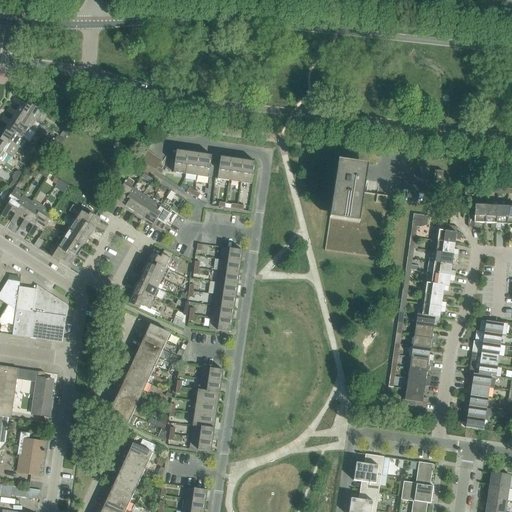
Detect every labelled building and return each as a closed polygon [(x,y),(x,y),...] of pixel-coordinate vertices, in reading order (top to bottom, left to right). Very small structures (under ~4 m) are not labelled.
[(20,107),(16,112),(25,117),(26,115),(36,122),(43,110),(32,104),(31,106),(16,96),(12,102),(17,105),(20,107)] [(13,116),(10,121),(19,127),(20,124),(28,129),(28,130),(30,131),(36,122),(26,115),(25,117),(16,112),(9,107),(6,112),(11,115),(13,116)] [(19,127),(10,121),(3,116),(0,121),(5,124),(8,125),(5,130),(13,136),(14,133),(22,138),(30,143),(35,134),(30,131),(28,130),(28,129),(20,124),(19,127)] [(0,127),(0,133),(2,134),(0,137),(0,139),(7,144),(9,142),(19,149),(26,153),(32,144),(30,143),(22,138),(14,133),(13,136),(5,130),(0,127)] [(7,144),(0,139),(0,152),(2,154),(3,152),(8,155),(13,158),(19,149),(9,142),(7,144)] [(147,150),(140,161),(145,164),(152,153),(147,150)] [(176,151),(173,173),(185,174),(188,152),(176,151)] [(188,152),(185,174),(197,176),(200,154),(188,152)] [(152,153),(145,164),(150,168),(157,157),(152,153)] [(200,154),(197,176),(208,178),(212,156),(200,154)] [(157,157),(150,168),(155,171),(158,167),(163,160),(157,157)] [(220,157),(217,179),(229,181),(232,159),(220,157)] [(232,159),(229,181),(241,182),(244,161),(232,159)] [(244,161),(241,182),(252,184),(256,162),(244,161)] [(363,192),(365,181),(368,165),(338,161),(331,204),(325,251),(378,258),(387,196),(363,192)] [(433,186),(442,187),(443,171),(435,170),(433,186)] [(153,179),(144,173),(142,177),(151,183),(153,179)] [(56,185),(55,188),(63,193),(67,185),(59,180),(56,185)] [(118,192),(120,192),(121,193),(115,203),(124,209),(131,199),(128,197),(135,187),(126,181),(118,192)] [(137,203),(142,195),(144,192),(135,187),(128,197),(131,199),(124,209),(133,215),(140,205),(137,203)] [(10,200),(6,208),(15,214),(20,207),(18,205),(24,197),(25,195),(15,188),(8,199),(10,200)] [(133,215),(142,221),(149,211),(146,209),(151,201),(142,195),(137,203),(140,205),(133,215)] [(15,214),(10,222),(15,225),(20,217),(24,220),(29,212),(27,211),(33,202),(32,202),(24,197),(18,205),(20,207),(15,214)] [(29,212),(24,220),(33,226),(39,218),(36,216),(43,206),(33,200),(32,202),(33,202),(27,211),(29,212)] [(155,215),(161,207),(151,201),(146,209),(149,211),(142,221),(151,226),(158,216),(155,215)] [(486,206),(484,223),(491,224),(491,228),(495,228),(497,206),(497,203),(493,203),(493,206),(486,206)] [(479,223),(484,223),(486,206),(475,205),(474,215),(468,215),(468,227),(479,228),(479,223)] [(33,226),(28,233),(33,236),(38,229),(43,232),(48,224),(46,222),(52,212),(43,206),(36,216),(39,218),(33,226)] [(497,206),(495,228),(500,229),(500,224),(506,224),(507,207),(497,206)] [(168,222),(171,225),(171,224),(178,214),(171,211),(170,213),(161,207),(155,215),(158,216),(151,226),(161,233),(168,222)] [(80,211),(74,220),(83,225),(84,223),(94,229),(100,220),(100,219),(95,216),(90,213),(88,215),(78,209),(78,210),(80,211)] [(74,220),(69,229),(77,234),(79,232),(89,238),(94,229),(84,223),(83,225),(74,220)] [(439,230),(437,241),(455,244),(456,238),(460,238),(461,233),(456,233),(457,227),(445,225),(444,231),(439,230)] [(69,229),(63,238),(71,243),(73,241),(83,247),(89,238),(79,232),(77,234),(69,229)] [(63,238),(57,247),(65,252),(67,250),(77,256),(83,247),(73,241),(71,243),(63,238)] [(437,241),(436,252),(458,255),(458,250),(454,250),(455,244),(437,241)] [(48,255),(59,262),(61,260),(70,266),(77,256),(67,250),(65,252),(57,247),(51,256),(49,254),(48,255)] [(221,247),(219,259),(241,262),(243,251),(221,247)] [(428,262),(434,263),(452,265),(452,259),(457,260),(458,255),(436,252),(430,251),(428,262)] [(172,260),(162,255),(160,258),(150,253),(145,264),(156,269),(157,266),(167,270),(172,260)] [(219,259),(217,271),(239,274),(241,262),(219,259)] [(412,262),(407,261),(406,269),(410,270),(417,271),(417,266),(411,266),(412,262)] [(427,272),(432,273),(455,276),(455,271),(451,271),(452,265),(434,263),(428,262),(427,272)] [(145,264),(141,273),(152,278),(153,276),(163,280),(167,270),(157,266),(156,269),(145,264)] [(217,271),(216,282),(237,286),(239,274),(217,271)] [(152,278),(141,273),(136,283),(147,288),(148,285),(158,289),(163,280),(153,276),(152,278)] [(455,276),(432,273),(431,284),(448,286),(449,280),(454,281),(455,276)] [(16,309),(19,287),(20,282),(8,280),(0,292),(0,299),(16,310),(16,309)] [(216,282),(214,294),(236,297),(237,286),(216,282)] [(136,283),(131,293),(142,298),(144,295),(154,299),(158,289),(148,285),(147,288),(136,283)] [(426,283),(424,294),(442,297),(443,290),(448,291),(448,286),(431,284),(426,283)] [(19,287),(16,310),(12,335),(63,343),(68,306),(37,285),(36,290),(19,287)] [(152,310),(149,309),(154,299),(144,295),(142,298),(131,293),(127,303),(138,308),(140,305),(151,311),(152,310)] [(214,294),(212,306),(234,309),(236,297),(214,294)] [(424,294),(423,305),(445,308),(446,303),(441,302),(442,297),(424,294)] [(423,305),(421,315),(439,317),(440,312),(445,313),(445,308),(423,305)] [(212,306),(210,317),(232,321),(234,309),(212,306)] [(439,317),(421,315),(417,314),(415,325),(433,328),(434,322),(438,323),(439,317)] [(210,317),(209,329),(230,332),(232,321),(210,317)] [(507,324),(481,321),(479,332),(502,335),(506,336),(507,324)] [(145,326),(143,331),(146,333),(146,332),(166,342),(170,334),(150,324),(149,327),(145,326)] [(415,325),(414,336),(436,339),(437,334),(432,334),(433,328),(415,325)] [(475,341),(500,345),(502,335),(479,332),(476,331),(475,341)] [(162,350),(166,342),(146,332),(146,333),(142,341),(162,350)] [(414,336),(412,347),(430,349),(431,343),(435,344),(436,339),(414,336)] [(142,341),(139,349),(159,358),(162,350),(142,341)] [(472,352),(499,356),(500,345),(475,341),(473,341),(472,352)] [(412,347),(411,358),(433,361),(434,356),(429,355),(430,349),(412,347)] [(139,349),(135,357),(155,366),(159,358),(139,349)] [(470,363),(497,367),(499,356),(472,352),(470,363)] [(135,357),(131,365),(151,374),(155,366),(135,357)] [(405,368),(409,368),(427,371),(428,365),(432,365),(433,361),(411,358),(406,357),(405,368)] [(473,374),(473,375),(491,377),(495,378),(497,367),(470,363),(469,374),(473,374)] [(147,383),(151,374),(131,365),(127,373),(147,383)] [(0,366),(0,416),(9,418),(11,418),(17,379),(18,369),(0,366)] [(201,367),(199,379),(221,382),(223,370),(201,367)] [(427,371),(409,368),(407,379),(430,382),(430,377),(426,376),(427,371)] [(43,379),(44,373),(38,372),(32,414),(50,417),(51,404),(48,403),(49,399),(50,399),(53,380),(48,379),(46,378),(46,379),(43,379)] [(127,373),(124,381),(144,390),(147,383),(127,373)] [(495,378),(491,377),(473,375),(472,380),(468,380),(467,384),(489,388),(494,388),(495,378)] [(199,379),(198,390),(219,394),(221,382),(199,379)] [(407,379),(406,389),(424,392),(424,386),(429,387),(430,382),(407,379)] [(124,381),(120,390),(140,399),(144,390),(124,381)] [(471,390),(470,396),(488,398),(489,388),(467,384),(466,389),(471,390)] [(424,392),(406,389),(404,403),(414,408),(414,407),(426,409),(427,399),(423,398),(424,392)] [(136,407),(140,399),(120,390),(116,398),(136,407)] [(198,390),(196,402),(218,405),(219,394),(198,390)] [(464,406),(486,409),(488,398),(470,396),(469,402),(465,401),(464,406)] [(116,398),(112,406),(136,417),(137,417),(133,415),(136,407),(116,398)] [(196,402),(194,414),(216,417),(218,405),(196,402)] [(112,406),(108,415),(128,424),(132,426),(136,417),(112,406)] [(467,418),(484,420),(489,421),(491,418),(492,414),(490,410),(486,409),(464,406),(463,410),(468,411),(467,418)] [(194,414),(192,425),(214,429),(216,417),(194,414)] [(0,416),(0,448),(6,443),(9,418),(0,416)] [(461,422),(461,427),(483,431),(484,420),(467,418),(466,423),(461,422)] [(511,424),(505,423),(503,434),(511,434),(511,424)] [(192,425),(191,437),(212,440),(214,429),(192,425)] [(191,437),(189,449),(211,452),(212,440),(191,437)] [(18,473),(38,476),(39,462),(38,462),(39,458),(42,459),(43,452),(44,452),(44,450),(43,450),(44,442),(26,439),(24,456),(21,455),(18,473)] [(156,446),(155,445),(142,439),(142,440),(145,442),(142,448),(139,447),(132,444),(129,451),(149,461),(152,453),(151,452),(154,445),(156,446)] [(149,461),(129,451),(125,460),(145,469),(149,461)] [(356,462),(355,471),(379,475),(382,458),(382,457),(357,453),(357,454),(367,455),(366,464),(356,462)] [(125,460),(121,468),(141,477),(145,469),(125,460)] [(404,482),(402,491),(432,495),(433,487),(428,486),(428,482),(431,465),(431,464),(419,462),(419,463),(416,484),(404,482)] [(141,477),(121,468),(117,476),(137,485),(141,477)] [(376,493),(379,475),(355,471),(353,481),(363,482),(362,491),(376,493)] [(491,473),(489,486),(509,488),(510,476),(491,473)] [(117,476),(114,484),(134,493),(137,485),(117,476)] [(134,493),(114,484),(110,492),(130,502),(134,493)] [(1,485),(0,493),(0,496),(11,499),(11,495),(12,487),(1,485)] [(489,486),(487,498),(507,501),(509,488),(489,486)] [(12,487),(11,495),(39,499),(41,491),(12,487)] [(185,487),(183,499),(205,502),(207,490),(185,487)] [(351,498),(349,507),(374,511),(376,493),(362,491),(360,499),(351,498)] [(413,501),(411,511),(423,511),(425,506),(425,503),(431,504),(432,495),(402,491),(401,499),(413,501)] [(110,492),(106,501),(126,510),(130,502),(110,492)] [(505,511),(507,501),(487,498),(485,511),(490,511),(505,511)] [(183,499),(182,510),(192,511),(203,511),(205,502),(183,499)] [(125,511),(126,510),(106,501),(102,509),(108,511),(125,511)]
